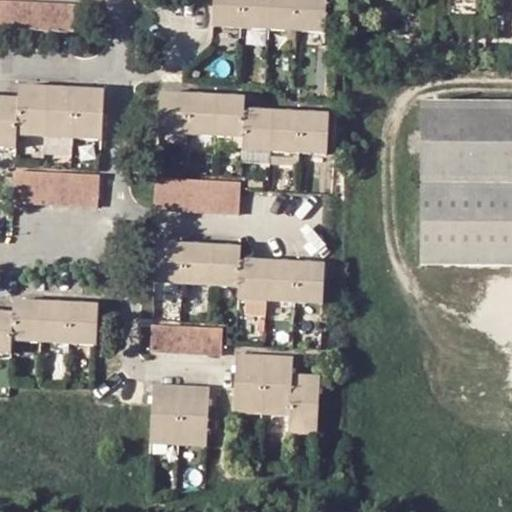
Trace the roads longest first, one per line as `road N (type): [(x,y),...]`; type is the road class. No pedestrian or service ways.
road 1 (residential): [(116,242),(131,309),(132,362),(222,371)]
road 2 (residential): [(117,217),(295,227)]
road 3 (residential): [(119,71),(117,217)]
